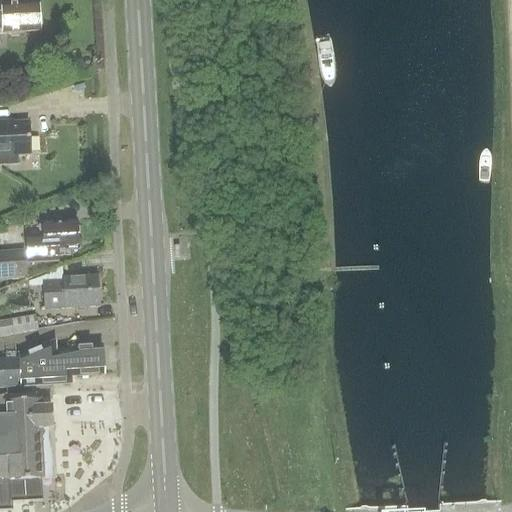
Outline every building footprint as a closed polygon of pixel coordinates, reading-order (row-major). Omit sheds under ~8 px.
[(0,0),(0,34),(7,34),(7,38),(23,38),(23,32),(36,32),(35,25),(39,25),(39,18),(33,19),(33,6),(16,7),(16,0),(0,0)] [(0,166),(18,166),(17,156),(30,155),(29,123),(0,124),(0,166)] [(28,252),(0,253),(0,282),(27,281),(26,265),(61,263),(61,251),(78,250),(77,238),(80,235),(80,228),(77,226),(76,223),(44,225),(45,239),(27,240),(28,252)] [(44,308),(65,307),(65,310),(99,308),(98,276),(64,278),(64,284),(43,285),(44,308)] [(0,337),(38,331),(35,316),(0,322),(0,337)] [(54,342),(16,358),(0,359),(0,389),(70,386),(70,377),(104,375),(102,345),(72,347),(73,350),(55,354),(54,342)] [(41,502),(40,477),(49,477),(47,427),(53,427),(52,406),(41,406),(40,400),(11,402),(12,420),(0,420),(0,511),(11,511),(11,503),(41,502)]
